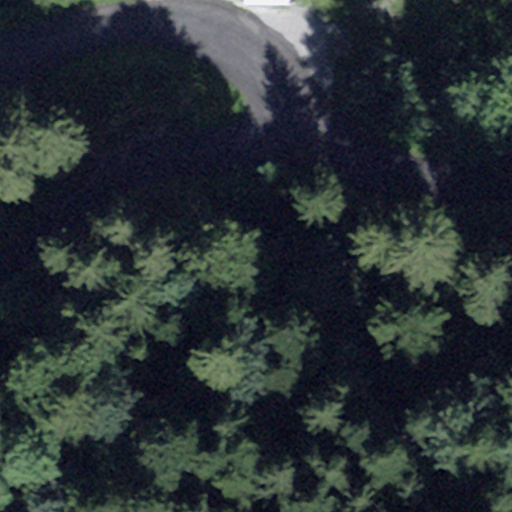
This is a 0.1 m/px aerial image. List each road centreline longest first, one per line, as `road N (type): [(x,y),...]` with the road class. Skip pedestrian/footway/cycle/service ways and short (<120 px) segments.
road 1 (unclassified): [(0,61),(106,27),(186,27),(252,54),(366,162),(402,171),(511,164)]
road 2 (track): [(0,273),(129,160),(203,147),(343,146)]
